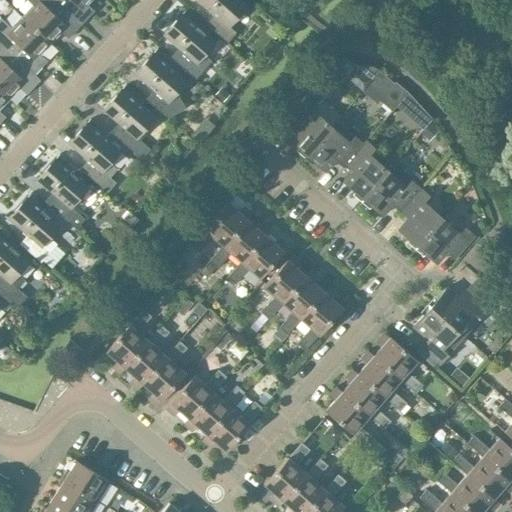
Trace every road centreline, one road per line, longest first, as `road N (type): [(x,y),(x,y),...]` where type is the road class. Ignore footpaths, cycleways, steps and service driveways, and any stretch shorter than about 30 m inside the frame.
road 1 (residential): [(213,498),(406,278),(256,149)]
road 2 (residential): [(213,498),(90,395),(74,397),(28,446),(0,443)]
road 3 (residential): [(0,179),(159,0)]
